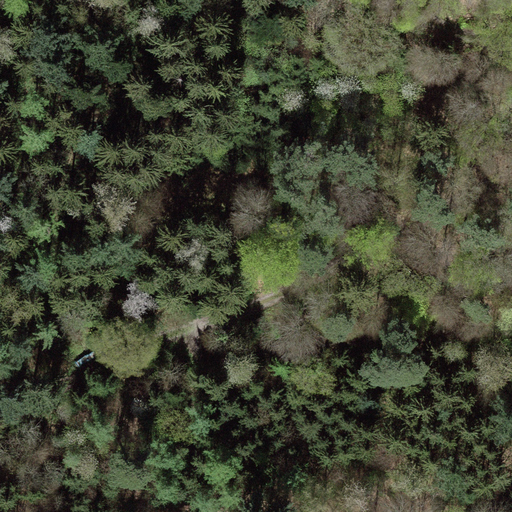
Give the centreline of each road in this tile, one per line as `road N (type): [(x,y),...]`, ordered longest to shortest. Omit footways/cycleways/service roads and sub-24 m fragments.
road 1 (track): [(61,382),(298,285),(511,174)]
road 2 (track): [(511,328),(194,351),(173,334)]
road 3 (track): [(399,0),(511,46)]
